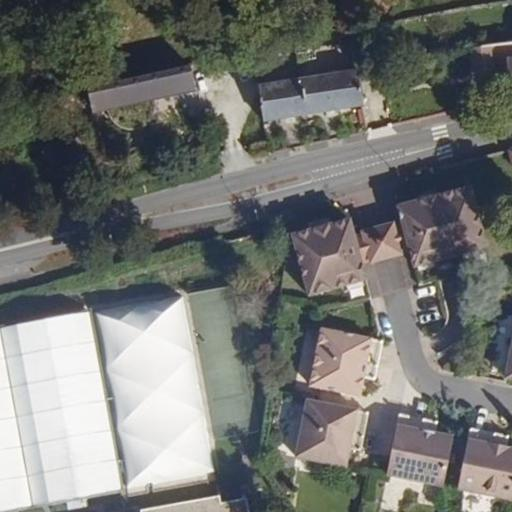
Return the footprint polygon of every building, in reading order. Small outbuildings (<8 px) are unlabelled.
[(511,47),(507,49),(506,43),(470,49),(474,74),(493,71),(493,75),(507,74),(507,87),(503,87),(504,101),(511,98),(511,47)] [(90,115),(104,112),(105,113),(110,123),(119,129),(130,131),(141,128),(146,123),(151,116),(153,110),(152,102),(193,93),(187,67),(84,89),(90,115)] [(300,79),(307,115),(364,106),(358,71),(300,79)] [(264,122),(307,115),(300,79),(258,86),(261,105),(264,122)] [(487,248),(471,187),(399,206),(404,223),(411,250),(415,265),(487,248)] [(355,235),(351,220),(295,234),(311,294),(367,280),(363,262),(355,235)] [(365,233),(355,235),(363,262),(372,259),(373,261),(401,254),(401,252),(411,250),(404,223),(393,225),(393,223),(364,231),(365,233)] [(0,511),(215,472),(182,296),(0,329),(0,511)] [(373,340),(318,330),(308,383),(358,394),(361,374),(367,375),(373,340)] [(377,341),(373,340),(367,375),(373,377),(379,341),(377,341)] [(354,446),(360,411),(305,400),(294,456),(344,466),(348,445),(354,446)] [(360,447),(366,413),(360,411),(354,446),(360,447)] [(433,418),(400,411),(399,416),(432,424),(433,418)] [(388,475),(442,484),(451,435),(431,429),(432,424),(399,416),(388,475)] [(471,426),(470,432),(504,439),(505,434),(471,426)] [(504,439),(470,432),(459,489),(511,498),(511,497),(511,447),(503,446),(504,439)] [(221,503),(219,497),(141,511),(140,511),(248,511),(246,499),(221,503)]
